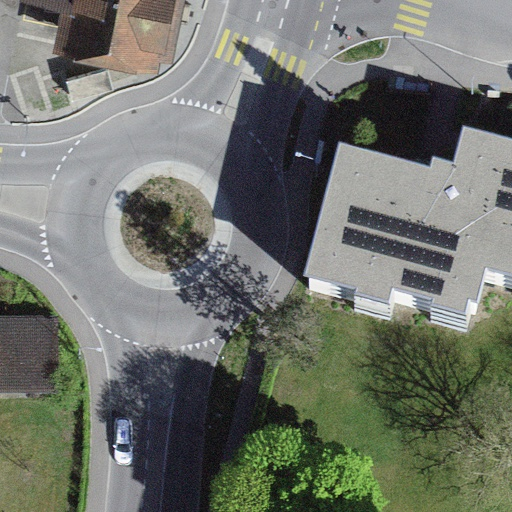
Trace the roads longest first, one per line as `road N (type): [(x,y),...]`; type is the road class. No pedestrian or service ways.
road 1 (secondary): [(175,309),(223,291),(252,248),(249,197),(218,157)]
road 2 (secondary): [(151,511),(175,309)]
road 3 (secondary): [(218,157),(266,61),(282,0)]
road 4 (secondary): [(92,203),(88,229),(106,277),(149,306),(175,309)]
road 5 (secondary): [(218,157),(194,146),(143,148),(120,161),(92,203)]
road 6 (residential): [(511,27),(377,0)]
